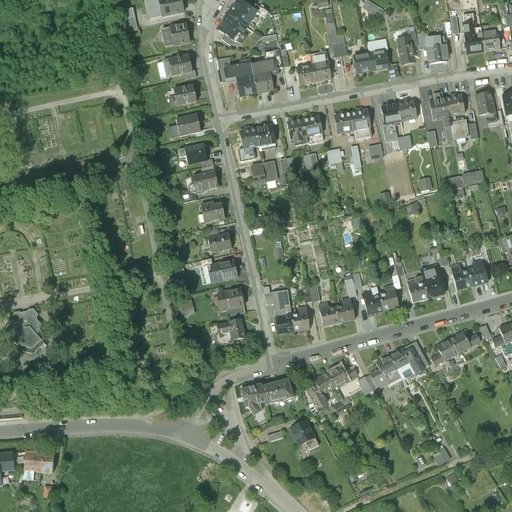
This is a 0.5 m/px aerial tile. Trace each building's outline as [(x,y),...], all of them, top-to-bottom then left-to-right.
[(149,23),(162,20),(158,2),(157,0),(149,0),(150,4),(145,5),(149,23)] [(183,15),(179,0),(168,0),(158,2),(162,20),(183,15)] [(327,9),(325,0),(315,0),(318,11),(327,9)] [(239,2),(228,18),(247,31),(256,16),(251,13),(252,11),(239,2)] [(383,15),(366,4),(362,11),(379,22),(383,15)] [(255,7),(252,11),(251,13),(256,16),(264,22),(268,16),(255,7)] [(137,31),(133,10),(120,13),(124,33),(137,31)] [(335,60),(347,58),(343,37),(336,38),(331,12),(325,13),(326,20),(324,20),(329,48),(333,48),(335,60)] [(450,26),(444,27),(446,40),(458,38),(454,13),(448,14),(450,26)] [(242,37),(247,31),(228,18),(218,34),(223,37),(233,44),(239,35),(242,37)] [(190,45),(186,27),(170,30),(174,49),(190,45)] [(166,51),(174,49),(170,30),(162,32),(166,51)] [(408,34),(409,39),(411,50),(417,49),(414,33),(408,34)] [(417,36),(419,52),(426,52),(424,36),(417,36)] [(496,36),(481,38),(483,55),(499,53),(496,36)] [(230,48),(233,44),(223,37),(221,41),(230,48)] [(467,57),(483,55),(481,38),(465,40),(467,57)] [(395,42),(401,68),(414,65),(411,50),(409,39),(395,42)] [(277,46),(281,70),(288,69),(283,45),(277,46)] [(446,65),(444,49),(427,51),(429,67),(446,65)] [(384,53),(368,56),(371,75),(387,72),(387,69),(384,53)] [(188,56),(162,61),(166,78),(182,74),(192,72),(188,56)] [(356,78),(371,75),(368,56),(352,59),(356,78)] [(220,86),(225,85),(223,73),(230,71),(228,61),(215,63),(220,86)] [(274,64),(250,69),(255,97),(272,94),(270,80),(277,78),(274,64)] [(328,65),(311,68),(315,86),(331,83),(328,65)] [(146,85),(143,67),(137,68),(140,86),(146,85)] [(396,67),(387,69),(387,72),(389,82),(398,80),(396,67)] [(250,68),(230,71),(223,73),(225,85),(225,88),(235,86),(238,100),(255,97),(250,69),(250,68)] [(300,89),(315,86),(311,68),(296,71),(300,89)] [(194,72),(192,72),(182,74),(184,81),(196,78),(194,72)] [(192,86),(174,91),(176,98),(170,100),(171,107),(177,106),(177,107),(196,102),(192,86)] [(475,98),(478,118),(485,117),(494,115),(493,114),(490,95),(475,98)] [(511,96),(503,98),(506,118),(507,117),(511,116),(511,96)] [(460,97),(444,100),(448,119),(463,116),(460,97)] [(432,122),(448,119),(444,100),(429,103),(432,122)] [(413,103),(397,106),(400,124),(416,121),(413,103)] [(385,127),(400,124),(397,106),(381,109),(385,127)] [(366,112),(351,115),(354,131),(356,142),(371,139),(366,112)] [(502,126),(500,113),(493,114),(494,115),(495,124),(491,125),(492,129),(502,126)] [(338,134),(354,131),(351,115),(335,118),(338,134)] [(495,124),(494,115),(485,117),(487,126),(491,125),(495,124)] [(168,130),(170,140),(200,134),(196,116),(176,120),(177,128),(168,130)] [(318,118),(302,120),(306,138),(321,135),(318,118)] [(302,139),(306,138),(302,120),(286,123),(290,141),(294,141),(294,143),(302,141),(302,139)] [(465,121),(450,124),(451,129),(453,141),(468,139),(465,121)] [(478,140),(475,125),(468,126),(470,141),(478,140)] [(271,126),(255,129),(258,147),(275,144),(271,126)] [(242,150),(258,147),(255,129),(239,132),(242,150)] [(453,142),(453,141),(451,129),(444,131),(447,144),(453,142)] [(434,133),(426,134),(429,149),(437,148),(434,133)] [(321,135),(306,138),(307,145),(309,146),(321,144),(322,142),(321,135)] [(409,137),(397,139),(399,152),(412,150),(409,137)] [(295,147),(307,145),(306,138),(302,139),(302,141),(294,143),(295,147)] [(380,145),(367,148),(370,162),(383,159),(382,154),(380,145)] [(202,146),(185,150),(188,165),(200,163),(206,162),(202,146)] [(361,168),(356,146),(350,147),(355,169),(361,168)] [(339,150),(327,152),(329,165),(341,163),(339,150)] [(318,172),(315,154),(303,156),(306,175),(318,172)] [(291,158),(279,161),(282,174),(294,171),(291,158)] [(202,169),(212,167),(211,160),(206,162),(200,163),(202,169)] [(274,162),(262,165),(266,183),(277,181),(274,162)] [(254,185),(266,183),(262,165),(250,167),(254,185)] [(481,171),(461,175),(463,186),(484,182),(481,171)] [(213,172),(192,177),(196,195),(203,194),(202,192),(217,189),(213,172)] [(429,179),(418,181),(420,192),(431,190),(429,179)] [(482,184),(462,189),(464,198),(471,197),(469,192),(483,189),(482,184)] [(404,186),(393,187),(394,197),(406,196),(404,186)] [(462,189),(447,193),(450,209),(459,206),(458,200),(464,198),(462,189)] [(182,204),(195,201),(193,193),(181,195),(182,204)] [(380,196),(382,205),(389,204),(387,195),(380,196)] [(212,203),(200,206),(204,225),(224,220),(221,204),(213,205),(212,203)] [(407,207),(410,216),(422,212),(419,204),(407,207)] [(503,208),(491,210),(492,216),(504,213),(503,208)] [(199,240),(218,235),(217,230),(198,234),(199,240)] [(227,234),(207,239),(211,253),(231,249),(227,234)] [(448,266),(448,256),(440,256),(439,250),(434,251),(434,266),(448,266)] [(197,269),(207,267),(212,266),(211,260),(195,264),(197,269)] [(207,267),(211,285),(237,279),(233,261),(212,266),(207,267)] [(401,263),(390,266),(393,275),(391,276),(395,290),(400,289),(397,278),(404,276),(401,263)] [(474,271),(468,273),(472,288),(487,284),(481,263),(473,265),(474,271)] [(456,293),(472,288),(468,273),(461,274),(459,266),(450,269),(456,293)] [(420,272),(422,279),(427,301),(443,297),(436,269),(434,270),(433,268),(420,272)] [(351,276),(353,283),(354,290),(361,288),(358,274),(351,276)] [(412,304),(427,301),(422,279),(406,283),(412,304)] [(356,297),(354,290),(353,283),(346,284),(349,298),(356,297)] [(317,287),(308,289),(311,302),(311,303),(319,302),(317,287)] [(385,294),(378,296),(383,313),(398,308),(393,287),(384,290),(385,294)] [(225,295),(215,297),(218,313),(243,308),(239,289),(224,292),(225,295)] [(305,303),(311,302),(308,289),(302,290),(305,303)] [(277,336),(293,333),(291,316),(287,292),(271,294),(277,336)] [(368,317),(383,313),(378,296),(375,297),(372,298),(371,293),(362,295),(368,317)] [(342,308),(335,309),(339,325),(355,322),(350,300),(341,302),(342,308)] [(193,315),(191,302),(180,304),(183,317),(193,315)] [(323,328),(339,325),(335,309),(329,310),(328,305),(319,306),(323,328)] [(245,314),(243,308),(218,313),(220,319),(245,314)] [(298,315),(291,316),(293,333),(309,331),(306,309),(297,310),(298,315)] [(18,313),(14,314),(11,321),(14,325),(12,332),(15,336),(12,342),(18,348),(16,350),(31,355),(43,345),(41,343),(44,337),(39,331),(41,326),(35,320),(37,316),(32,310),(27,311),(27,312),(19,314),(18,313)] [(218,348),(233,345),(233,341),(244,339),(240,321),(229,323),(229,324),(218,327),(219,335),(215,336),(218,348)] [(504,345),(511,341),(511,324),(498,330),(501,337),(504,345)] [(489,325),(482,328),(487,340),(493,337),(489,325)] [(457,355),(470,348),(466,341),(462,334),(449,341),(457,355)] [(475,336),(466,341),(470,348),(479,343),(475,336)] [(494,349),(504,345),(501,337),(491,341),(494,349)] [(444,362),(457,355),(449,341),(436,348),(440,355),(444,362)] [(402,350),(389,357),(395,370),(408,363),(415,375),(423,371),(423,369),(415,355),(412,349),(403,353),(402,350)] [(511,363),(511,360),(507,351),(500,355),(501,357),(495,360),(500,370),(511,363)] [(420,353),(415,355),(423,369),(428,367),(420,353)] [(434,368),(444,362),(440,355),(430,360),(434,368)] [(375,364),(379,371),(369,376),(377,391),(388,385),(387,381),(384,376),(395,370),(389,357),(375,364)] [(395,370),(397,373),(400,379),(401,381),(404,379),(401,373),(409,369),(413,376),(415,375),(408,363),(395,370)] [(339,367),(325,374),(333,390),(347,382),(343,374),(339,367)] [(353,369),(343,374),(347,382),(357,377),(353,369)] [(395,377),(387,381),(388,385),(400,379),(397,373),(393,375),(395,377)] [(321,396),(333,390),(325,374),(313,381),(316,386),(321,396)] [(369,376),(364,379),(369,387),(373,396),(379,393),(377,391),(369,376)] [(364,390),(369,387),(364,379),(364,378),(359,381),(364,390)] [(293,398),(287,380),(260,387),(265,403),(266,406),(293,398)] [(261,412),(259,405),(265,403),(260,387),(260,385),(241,390),(246,408),(248,408),(254,417),(261,412)] [(306,391),(316,410),(326,405),(321,396),(316,386),(306,391)] [(414,393),(410,387),(406,389),(410,396),(414,393)] [(341,402),(342,403),(343,407),(350,403),(348,398),(341,402)] [(298,446),(305,443),(314,438),(305,421),(289,429),(298,446)] [(283,439),(281,433),(267,437),(268,443),(283,439)] [(318,446),(314,438),(305,443),(309,451),(318,446)] [(450,460),(443,449),(438,452),(440,456),(434,459),(438,467),(450,460)] [(55,455),(27,452),(25,480),(39,482),(40,473),(53,474),(55,455)] [(0,487),(2,487),(0,473),(15,471),(13,454),(0,455),(0,487)] [(425,465),(420,458),(416,460),(421,468),(425,465)]
